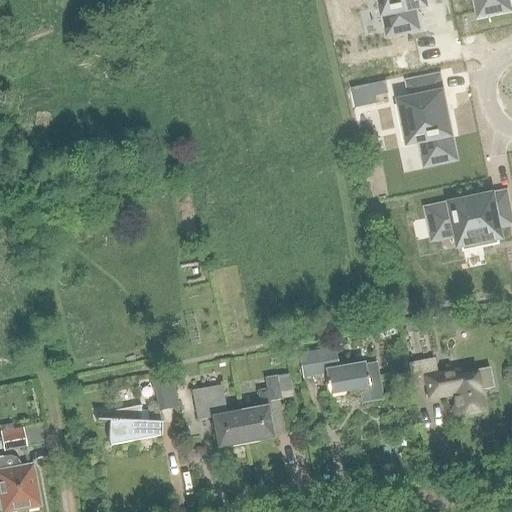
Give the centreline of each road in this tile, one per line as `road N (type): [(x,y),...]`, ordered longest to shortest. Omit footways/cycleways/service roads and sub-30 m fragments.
road 1 (unclassified): [(378,511),(511,486)]
road 2 (track): [(68,511),(51,389)]
